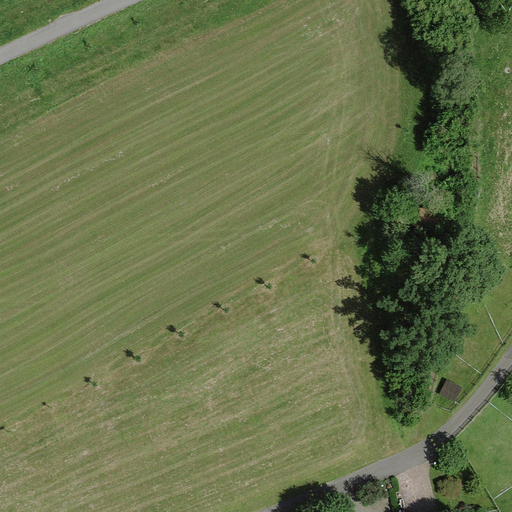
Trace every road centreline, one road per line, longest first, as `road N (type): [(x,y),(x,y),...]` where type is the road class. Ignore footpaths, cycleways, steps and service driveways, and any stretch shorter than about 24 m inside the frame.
road 1 (unclassified): [(281,511),(428,450),(511,356)]
road 2 (unclassified): [(133,0),(0,61)]
